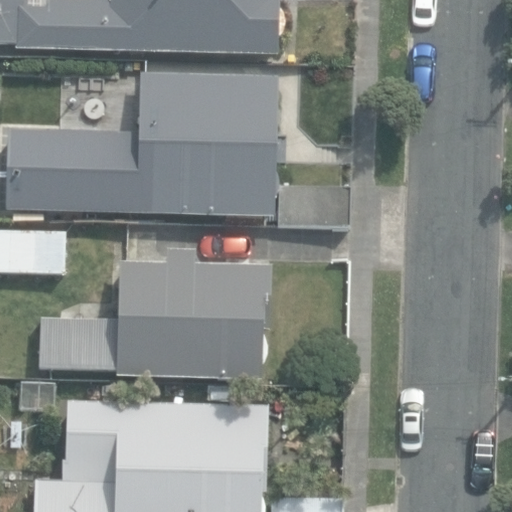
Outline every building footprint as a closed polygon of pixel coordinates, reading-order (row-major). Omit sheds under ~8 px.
[(19,51),(278,58),(279,0),(0,0),(0,47),(18,48),(19,48),(19,51)] [(128,224),(184,226),(185,216),(279,218),(282,79),(143,76),(142,76),(139,173),(72,171),(71,209),(128,211),(128,224)] [(51,216),(52,176),(23,176),(22,216),(51,216)] [(282,227),(353,230),(355,190),(283,187),(282,227)] [(0,273),(71,277),(72,238),(0,235),(0,273)] [(118,379),(264,382),(264,378),(265,331),(274,331),(275,268),(196,266),(196,251),(167,251),(167,265),(121,263),(120,305),(99,304),(99,322),(43,321),(42,371),(118,373),(118,379)] [(262,511),(263,494),(269,494),(271,406),(69,402),(67,461),(65,461),(64,483),(38,482),(37,511),(262,511)] [(272,511),(346,511),(347,499),(272,495),(272,511)]
